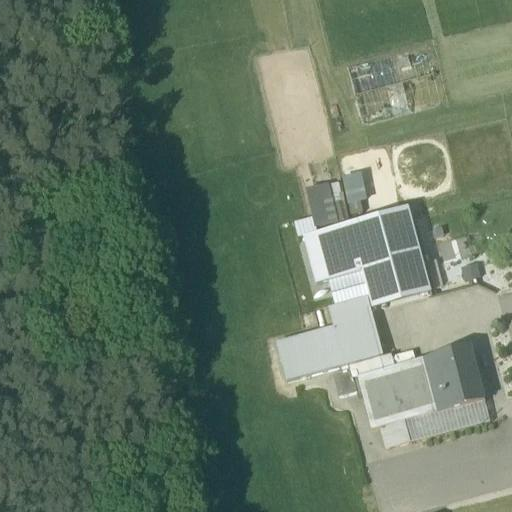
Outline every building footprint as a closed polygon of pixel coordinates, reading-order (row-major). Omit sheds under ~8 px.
[(372,63),(350,66),(353,90),(375,87),(372,63)] [(346,213),(366,213),(366,176),(347,175),(346,213)] [(310,187),(313,228),(337,226),(334,185),(310,187)] [(367,298),(370,311),(418,302),(401,218),(350,229),(367,298)] [(276,344),(286,384),(350,367),(350,369),(383,360),(370,311),(367,298),(328,310),(333,329),(276,344)] [(422,361),(436,414),(436,416),(484,403),(470,349),(422,361)] [(380,429),(385,450),(409,444),(403,422),(436,414),(422,361),(393,368),(391,358),(383,360),(350,369),(350,370),(332,375),(338,399),(358,394),(360,401),(364,400),(372,431),(380,429)] [(403,422),(409,444),(489,424),(484,403),(436,416),(436,414),(403,422)]
